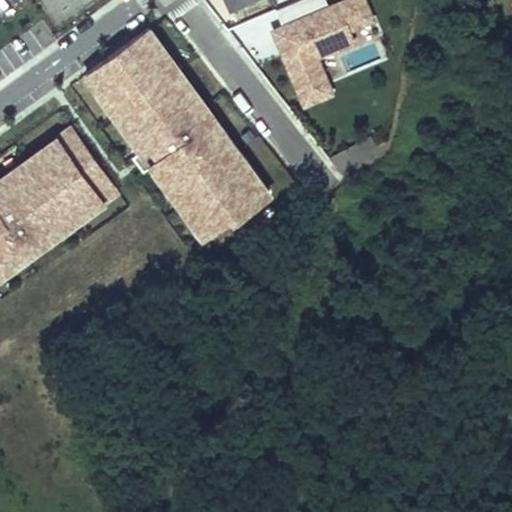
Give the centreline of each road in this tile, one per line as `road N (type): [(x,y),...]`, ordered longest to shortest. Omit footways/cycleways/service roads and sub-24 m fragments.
road 1 (residential): [(174,0),(324,184)]
road 2 (residential): [(137,0),(0,100)]
